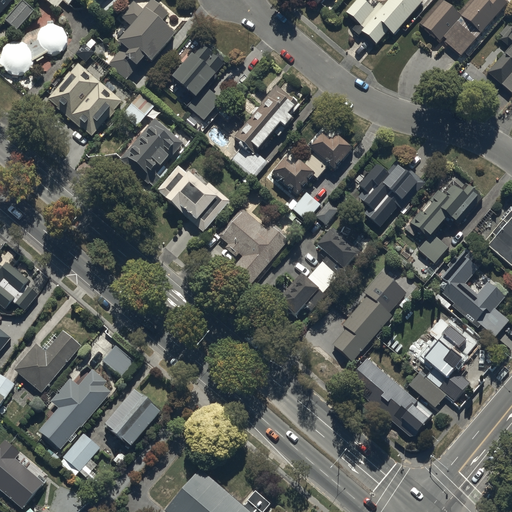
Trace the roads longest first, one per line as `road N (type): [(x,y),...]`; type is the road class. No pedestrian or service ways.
road 1 (primary): [(0,148),(423,511)]
road 2 (primary): [(371,511),(0,193)]
road 3 (residential): [(511,158),(374,105),(243,0)]
road 4 (secondary): [(429,511),(438,481),(511,392)]
